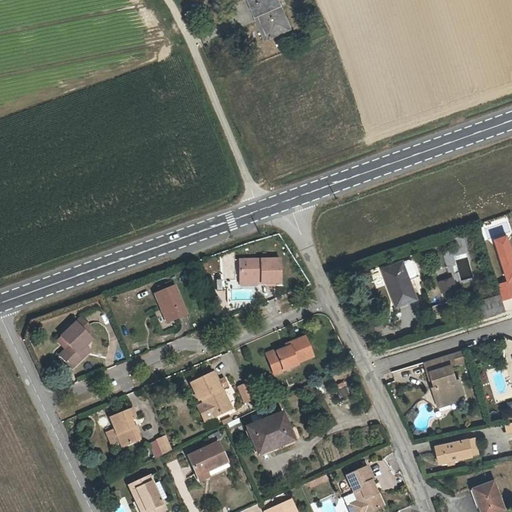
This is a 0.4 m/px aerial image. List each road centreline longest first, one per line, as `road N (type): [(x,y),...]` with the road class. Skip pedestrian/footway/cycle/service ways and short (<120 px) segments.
road 1 (residential): [(41,404),(183,345),(213,348),(330,301)]
road 2 (tertiary): [(259,209),(0,300)]
road 3 (tertiary): [(511,120),(286,200)]
road 4 (residential): [(330,301),(427,511)]
road 5 (residential): [(259,209),(167,0)]
